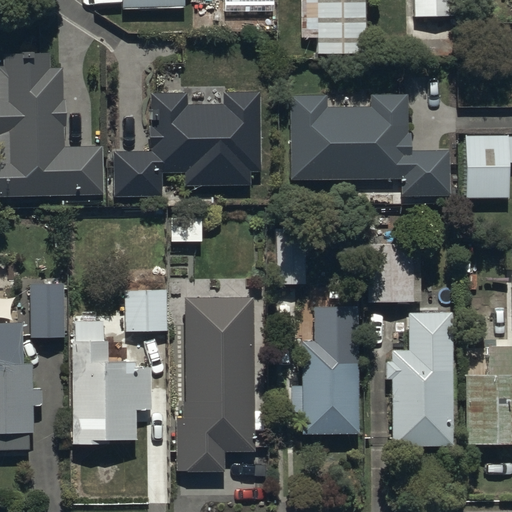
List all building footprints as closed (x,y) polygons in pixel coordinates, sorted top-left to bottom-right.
[(118,0),(119,10),(182,9),(181,0),(118,0)] [(361,0),(297,0),(297,39),(315,39),(315,55),(362,54),(361,0)] [(453,0),(411,0),(412,18),(454,18),(453,0)] [(0,197),(99,196),(98,146),(61,147),(61,127),(63,127),(62,100),(61,100),(60,68),(47,69),(47,54),(1,55),(2,66),(0,65),(0,197)] [(111,151),(111,196),(159,196),(159,173),(182,173),(182,186),(246,187),(246,173),(257,173),(257,93),(221,93),(221,105),(185,105),(185,94),(149,94),(149,125),(146,125),(146,151),(111,151)] [(324,96),(288,96),(288,181),(398,180),(398,197),(448,197),(447,151),(409,152),(409,134),(406,134),(405,96),(369,96),(369,106),(324,107),(324,96)] [(511,136),(462,136),(463,199),(506,198),(505,163),(511,162),(511,136)] [(275,272),(299,272),(299,231),(275,231),(275,272)] [(350,302),(418,301),(417,244),(349,244),(350,302)] [(274,319),(297,319),(297,278),(274,278),(274,319)] [(31,285),(32,338),(65,337),(64,284),(31,285)] [(122,333),(164,332),(164,291),(122,291),(122,333)] [(249,452),(248,299),(182,299),(183,415),(175,416),(175,471),(219,471),(219,452),(249,452)] [(297,413),(298,434),(359,433),(357,307),(316,308),(316,341),(300,341),(301,385),(287,385),(288,413),(297,413)] [(389,446),(449,446),(450,314),(405,313),(405,351),(388,351),(388,362),(383,362),(383,380),(389,380),(389,446)] [(0,450),(30,450),(29,432),(34,432),(34,406),(42,406),(42,388),(33,388),(33,364),(24,364),(23,321),(0,321),(0,450)] [(99,321),(71,321),(71,342),(68,342),(68,445),(106,445),(106,441),(133,441),(133,411),(147,411),(147,361),(104,361),(104,341),(99,341),(99,321)] [(462,376),(462,444),(511,444),(511,359),(511,360),(511,347),(485,347),(485,376),(462,376)] [(148,407),(147,443),(163,443),(163,407),(148,407)]
